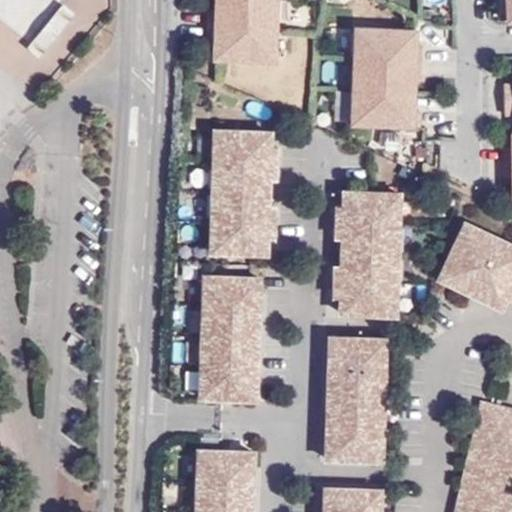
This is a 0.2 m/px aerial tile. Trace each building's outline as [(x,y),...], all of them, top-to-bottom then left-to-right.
[(208,36),(213,36),(213,53),(274,53),(276,0),(215,0),(216,6),(208,6),(208,36)] [(416,24),(354,22),(351,119),(418,121),(419,107),(413,106),(414,72),(421,72),(422,43),(416,42),(416,24)] [(264,247),(269,130),(212,127),(207,244),(264,247)] [(394,310),(396,190),(341,189),(339,309),(394,310)] [(511,300),(511,244),(466,222),(437,280),(502,312),(509,299),(511,300)] [(256,391),(258,274),(202,273),(200,390),(256,391)] [(379,455),(383,337),(327,335),(322,453),(379,455)] [(511,511),(511,409),(479,403),(456,511),(511,511)] [(250,511),(251,448),(196,448),(196,511),(250,511)] [(377,511),(378,486),(321,485),(320,511),(377,511)]
